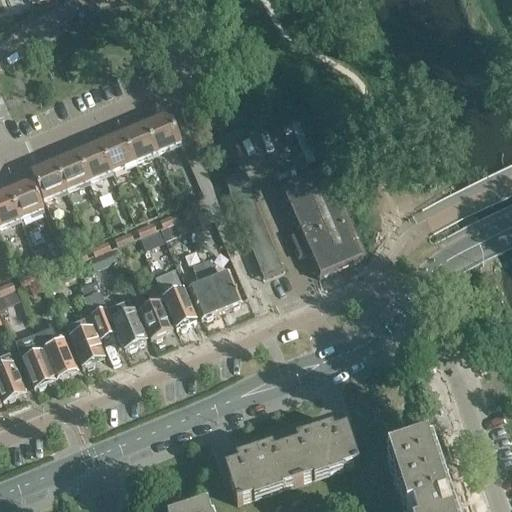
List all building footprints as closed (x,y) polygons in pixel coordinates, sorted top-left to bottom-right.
[(181,114),(187,129),(198,124),(192,109),(181,114)] [(169,119),(146,128),(158,157),(181,147),(169,119)] [(146,128),(123,138),(135,167),(158,157),(146,128)] [(123,138),(100,148),(113,176),(135,167),(123,138)] [(100,148),(78,157),(90,186),(113,176),(100,148)] [(78,157),(55,167),(67,195),(90,186),(78,157)] [(67,195),(55,167),(32,176),(44,205),(67,195)] [(278,191),(298,235),(289,239),(299,261),(308,257),(319,282),(366,261),(325,170),(278,191)] [(224,183),(230,203),(263,283),(285,275),(244,175),(224,183)] [(32,185),(9,195),(21,224),(44,214),(32,185)] [(9,195),(0,198),(0,232),(21,224),(9,195)] [(183,215),(186,223),(202,216),(199,208),(183,215)] [(160,224),(163,232),(179,225),(176,218),(160,224)] [(197,219),(185,224),(189,235),(201,230),(197,219)] [(189,235),(185,224),(161,234),(166,245),(189,235)] [(137,234),(140,242),(156,235),(153,227),(137,234)] [(115,243),(118,251),(134,244),(130,236),(115,243)] [(134,244),(118,251),(112,254),(118,268),(145,256),(138,242),(134,244)] [(92,252),(95,260),(111,254),(108,246),(92,252)] [(69,262),(72,270),(88,263),(85,255),(69,262)] [(112,255),(101,260),(90,264),(95,278),(117,269),(112,255)] [(164,270),(175,299),(164,304),(177,334),(178,334),(182,335),(186,333),(188,330),(196,326),(184,296),(185,295),(182,285),(174,266),(164,270)] [(41,273),(45,281),(61,275),(57,267),(41,273)] [(222,316),(209,285),(202,267),(193,271),(200,289),(189,293),(202,324),(204,323),(207,324),(212,322),(213,319),(222,316)] [(210,285),(209,285),(222,316),(231,312),(234,313),(239,311),(240,308),(242,307),(230,277),(218,282),(215,274),(207,278),(210,285)] [(19,283),(22,291),(38,284),(35,276),(19,283)] [(153,310),(138,315),(151,345),(153,344),(156,345),(162,343),(163,340),(173,336),(161,307),(164,305),(156,285),(145,290),(151,304),(150,304),(153,310)] [(0,290),(0,300),(15,294),(12,286),(0,290)] [(81,292),(93,320),(107,314),(96,286),(81,292)] [(108,314),(113,326),(125,356),(128,355),(130,356),(136,353),(137,351),(146,347),(134,318),(129,305),(108,314)] [(107,314),(93,320),(98,333),(93,335),(92,335),(70,344),(82,373),(85,372),(88,373),(94,371),(95,368),(105,364),(96,344),(102,342),(117,336),(107,314)] [(50,329),(57,343),(68,339),(61,324),(50,329)] [(34,393),(37,392),(40,393),(45,391),(47,388),(56,384),(37,339),(30,342),(34,353),(37,352),(39,357),(22,363),(34,393)] [(59,383),(62,384),(67,382),(68,379),(78,375),(66,345),(44,355),(56,384),(59,383)] [(0,361),(0,397),(3,406),(7,404),(10,405),(15,403),(16,401),(26,397),(13,367),(10,358),(0,361)] [(347,432),(286,452),(298,489),(359,468),(347,432)] [(459,511),(457,504),(437,442),(388,458),(405,511),(459,511)] [(298,489),(286,452),(225,472),(237,509),(298,489)]
